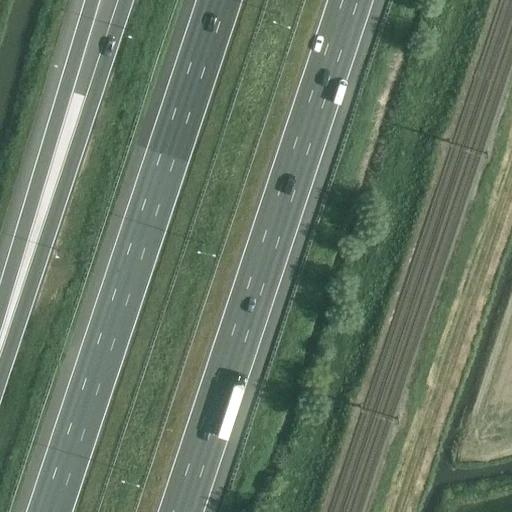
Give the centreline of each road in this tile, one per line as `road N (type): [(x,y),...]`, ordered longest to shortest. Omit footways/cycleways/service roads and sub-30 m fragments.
road 1 (motorway): [(180,511),(350,0)]
road 2 (motorway): [(218,0),(48,511)]
road 3 (motorway): [(124,0),(0,379)]
road 4 (track): [(396,511),(511,167)]
road 5 (motorway): [(89,0),(0,319)]
